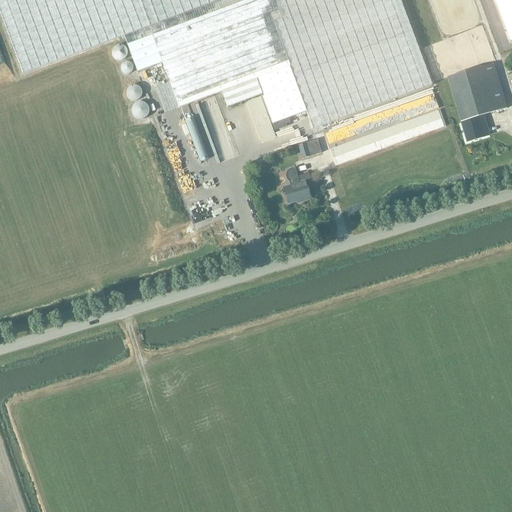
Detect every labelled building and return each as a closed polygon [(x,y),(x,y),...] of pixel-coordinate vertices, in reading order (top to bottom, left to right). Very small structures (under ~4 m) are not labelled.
[(399,0),(0,0),(0,12),(23,74),(61,60),(124,37),(137,73),(163,63),(180,108),(186,106),(222,92),(227,107),(261,95),(272,125),(306,112),(314,134),(324,130),(322,127),(432,86),(399,0)] [(511,0),(494,0),(510,42),(511,41),(511,0)] [(511,73),(511,55),(511,52),(502,56),(509,74),(511,73)] [(494,65),(448,78),(461,122),(484,115),(487,114),(507,109),(494,65)] [(466,142),(467,143),(484,137),(482,128),(487,127),(484,115),(461,122),(466,142)] [(238,130),(229,134),(234,145),(243,141),(238,130)] [(298,146),(302,159),(310,157),(306,143),(298,146)] [(221,162),(233,157),(229,148),(217,153),(221,162)] [(306,184),(311,183),(309,174),(298,177),(295,168),(294,168),(295,169),(291,170),(290,171),(289,171),(288,172),(288,173),(287,174),(287,175),(287,176),(287,177),(287,178),(287,179),(288,180),(288,181),(289,181),(290,182),(291,186),(283,188),(288,204),(301,200),(302,202),(310,200),(306,184)] [(214,206),(230,201),(220,170),(204,175),(214,206)]
